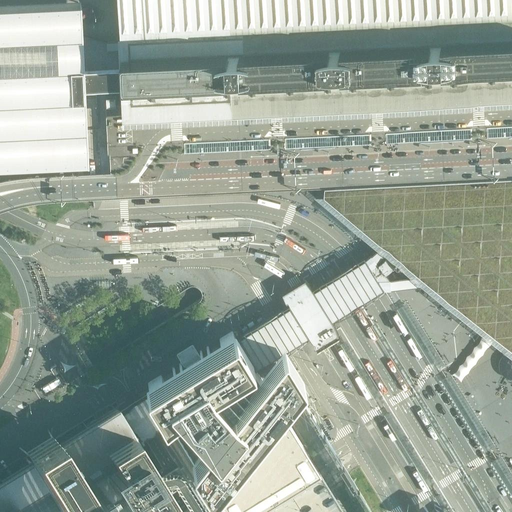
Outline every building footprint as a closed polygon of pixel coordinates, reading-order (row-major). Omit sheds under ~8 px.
[(511,0),(116,0),(120,67),(120,70),(130,70),(130,82),(131,87),(131,92),(131,103),(175,101),(182,101),(189,100),(188,90),(201,90),(201,100),(213,99),(276,96),(283,95),(289,95),(376,91),(382,91),(387,91),(476,87),(482,86),(489,86),(488,76),(511,74),(511,0)] [(120,67),(84,69),(83,49),(81,19),(80,1),(0,4),(0,164),(88,161),(87,144),(87,134),(86,127),(86,112),(85,91),(85,89),(131,87),(130,82),(130,70),(120,70),(120,67)] [(121,145),(120,147),(120,148),(122,150),(123,151),(127,149),(131,149),(132,150),(134,150),(134,156),(127,156),(127,160),(129,192),(151,191),(176,189),(202,189),(239,187),(247,186),(291,184),(294,184),(294,180),(295,180),(297,180),(299,182),(301,183),(303,184),(305,184),(306,184),(308,183),(310,182),(311,180),(312,179),(312,183),(336,182),(336,194),(379,229),(377,231),(376,231),(375,232),(373,234),(373,235),(374,237),(376,239),(377,239),(379,238),(380,237),(381,236),(381,235),(383,232),(399,246),(388,252),(410,270),(423,281),(424,285),(447,284),(473,305),(471,307),(470,307),(469,308),(468,309),(468,310),(468,312),(468,313),(469,314),(470,315),(472,315),(473,314),(474,313),(475,312),(475,310),(477,308),(496,324),(495,326),(494,326),(492,327),(492,328),(492,331),(492,332),(493,333),(494,333),(496,333),(497,333),(498,332),(499,331),(499,329),(501,327),(503,329),(511,336),(511,356),(510,359),(511,361),(511,84),(489,86),(482,86),(476,87),(387,91),(382,91),(376,91),(289,95),(283,95),(276,96),(213,99),(201,100),(189,100),(182,101),(175,101),(131,103),(132,113),(133,137),(133,142),(132,143),(131,143),(131,144),(127,144),(125,143),(122,144),(121,145)] [(341,331),(335,321),(315,288),(310,277),(296,284),(328,338),(341,331)] [(328,338),(296,284),(281,293),(290,308),(306,336),(309,334),(315,345),(328,338)] [(435,370),(445,363),(408,303),(398,309),(435,370)] [(289,346),(306,336),(290,308),(245,334),(260,361),(289,346)] [(414,382),(377,322),(372,326),(408,386),(414,382)] [(180,361),(146,381),(150,389),(164,411),(171,422),(192,456),(194,460),(213,491),(226,511),(262,511),(322,477),(279,407),(303,375),(283,343),(259,374),(251,360),(233,330),(197,351),(191,344),(177,354),(180,361)] [(396,489),(422,470),(347,338),(316,355),(396,489)] [(50,368),(53,373),(59,370),(56,365),(50,368)] [(496,445),(452,373),(441,380),(485,451),(496,445)] [(124,495),(107,466),(115,462),(104,443),(132,427),(140,440),(171,422),(164,411),(150,389),(136,398),(110,414),(65,441),(88,478),(100,471),(117,499),(124,495)] [(415,396),(459,468),(464,464),(421,393),(415,396)] [(55,424),(29,440),(39,457),(72,511),(108,511),(105,506),(117,499),(100,471),(88,478),(65,441),(55,424)] [(183,511),(140,440),(132,427),(104,443),(115,462),(107,466),(124,495),(133,489),(146,511),(183,511)] [(511,471),(502,455),(491,462),(511,495),(511,471)] [(72,511),(39,457),(23,466),(0,479),(0,507),(13,499),(21,511),(72,511)] [(226,511),(213,491),(194,460),(164,479),(183,511),(146,511),(133,489),(124,495),(117,499),(105,506),(108,511),(226,511)] [(322,477),(262,511),(347,511),(332,488),(325,475),(322,477)] [(493,511),(471,475),(465,478),(486,511),(493,511)] [(21,511),(13,499),(0,507),(0,511),(21,511)]
